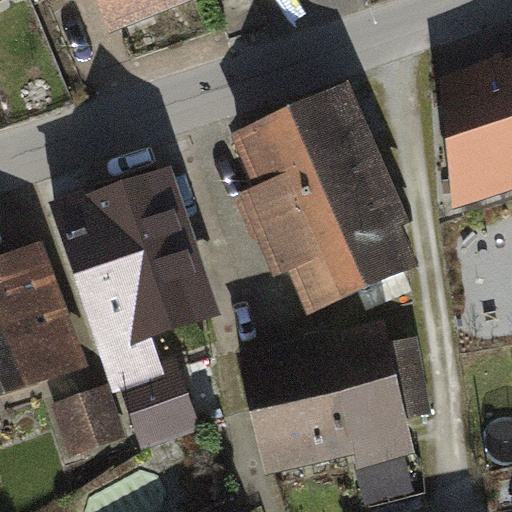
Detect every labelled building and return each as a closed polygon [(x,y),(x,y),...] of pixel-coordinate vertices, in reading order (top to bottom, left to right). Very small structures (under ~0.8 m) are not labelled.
[(92,0),(106,32),(189,0),(92,0)] [(511,78),(445,103),(454,205),(511,185),(511,78)] [(342,88),(239,133),(263,187),(249,193),(284,275),(298,269),(316,311),(410,270),(391,226),(400,222),(342,88)] [(164,177),(58,213),(102,341),(208,305),(164,177)] [(0,386),(79,360),(36,248),(0,261),(0,386)] [(386,331),(243,365),(266,462),(357,441),(362,464),(415,451),(386,331)] [(75,466),(136,451),(119,380),(58,395),(75,466)]
